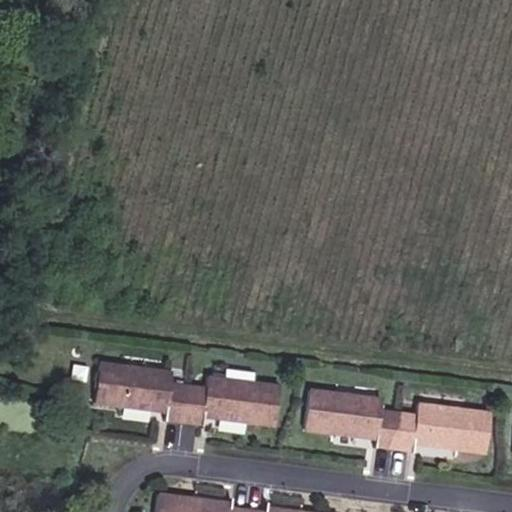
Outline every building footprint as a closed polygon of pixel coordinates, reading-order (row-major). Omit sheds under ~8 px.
[(119,363),(92,359),(87,399),(145,407),(145,402),(158,403),(157,416),(176,419),(181,384),(163,381),(164,369),(148,367),(147,372),(118,368),(119,363)] [(199,386),(181,384),(176,419),(196,421),(198,408),(210,410),(209,415),(268,422),(273,383),(246,379),(245,384),(216,381),(217,376),(201,373),(199,386)] [(331,391),(304,387),(299,427),(356,434),(357,429),(370,431),(369,443),(388,446),(393,411),(374,409),(376,396),(359,394),(359,399),(330,396),(331,391)] [(411,413),(393,411),(388,446),(408,448),(409,436),(422,438),(422,443),(479,450),(485,410),(458,407),(457,412),(428,408),(429,403),(412,401),(411,413)] [(210,497),(151,490),(148,511),(240,511),(241,506),(209,502),(210,497)]
